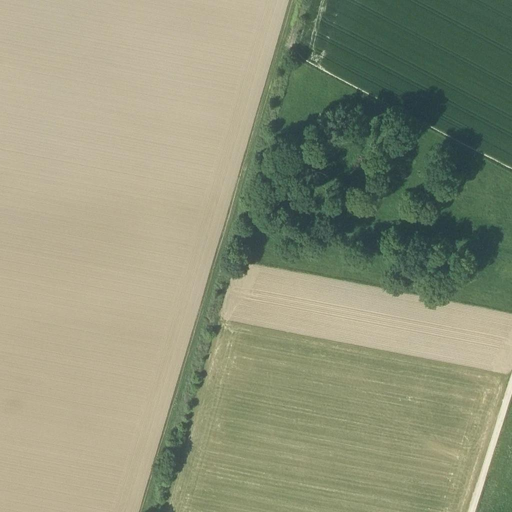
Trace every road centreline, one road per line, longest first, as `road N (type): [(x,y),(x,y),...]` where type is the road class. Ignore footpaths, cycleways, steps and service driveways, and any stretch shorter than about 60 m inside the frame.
road 1 (track): [(295,0),(145,511)]
road 2 (track): [(473,511),(511,388)]
